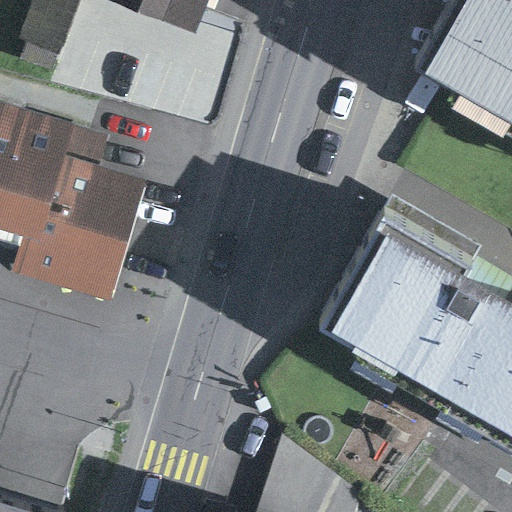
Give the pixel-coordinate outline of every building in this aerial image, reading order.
[(38,0),(27,34),(55,44),(70,0),(38,0)] [(196,0),(148,0),(190,16),(196,0)] [(511,0),(463,0),(428,63),(511,111),(511,0)] [(145,145),(0,102),(0,205),(117,240),(145,145)] [(511,277),(379,202),(316,311),(511,421),(511,277)] [(0,511),(44,511),(48,499),(0,485),(0,511)]
